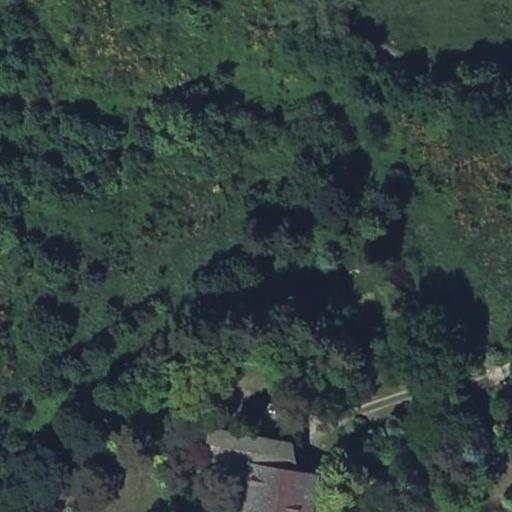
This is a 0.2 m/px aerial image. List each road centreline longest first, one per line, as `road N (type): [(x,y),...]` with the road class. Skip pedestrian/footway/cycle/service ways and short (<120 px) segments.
road 1 (track): [(511,97),(409,69),(298,0)]
road 2 (track): [(317,434),(377,406),(511,365)]
